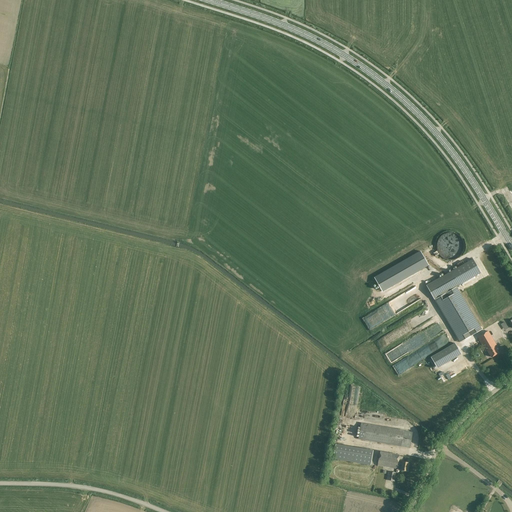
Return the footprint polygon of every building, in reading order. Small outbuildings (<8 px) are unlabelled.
[(439,252),(448,256),(447,260),(460,258),(463,249),(461,236),(451,232),(441,234),(438,244),(437,245),(439,252)] [(428,265),(421,252),(374,278),(382,291),(428,265)] [(457,288),(456,287),(481,273),(473,259),(425,286),(434,301),(457,288)] [(460,293),(457,288),(434,301),(459,343),(464,351),(477,343),(476,342),(479,340),(484,349),(495,343),(488,331),(478,337),(475,333),(482,330),(480,327),(494,319),(486,304),(485,304),(474,285),(460,293)] [(431,357),(437,368),(461,354),(455,343),(431,357)] [(495,343),(484,349),(486,351),(487,350),(491,357),(498,353),(494,346),(496,345),(495,343)] [(397,374),(422,361),(417,353),(393,365),(397,374)] [(453,377),(450,372),(441,377),(443,382),(453,377)] [(355,416),(360,386),(350,385),(346,414),(355,416)] [(404,430),(361,423),(358,439),(410,448),(412,433),(403,431),(404,430)] [(336,444),(333,459),(371,465),(373,450),(336,444)] [(380,452),(377,465),(397,469),(397,467),(401,468),(401,469),(401,470),(407,471),(409,463),(402,462),(398,462),(399,455),(380,452)] [(396,473),(388,472),(387,480),(394,481),(396,473)]
